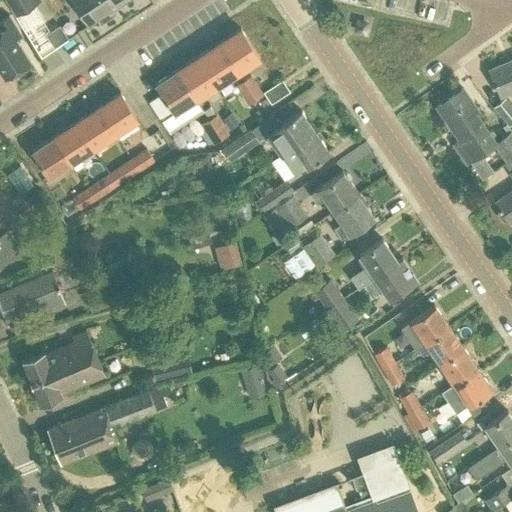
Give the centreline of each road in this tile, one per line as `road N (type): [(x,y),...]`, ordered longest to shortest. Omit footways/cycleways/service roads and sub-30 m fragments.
road 1 (tertiary): [(511,318),(288,0)]
road 2 (residential): [(0,125),(192,0)]
